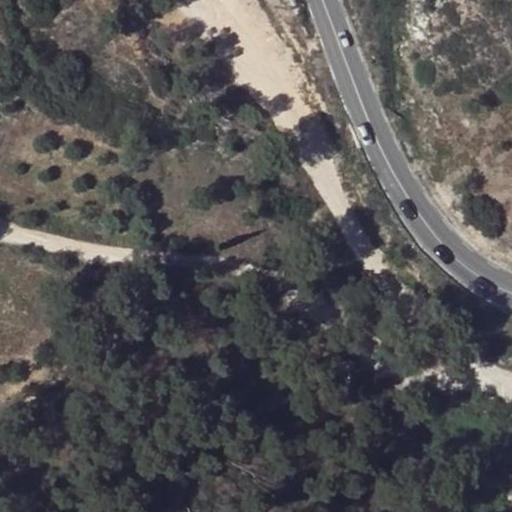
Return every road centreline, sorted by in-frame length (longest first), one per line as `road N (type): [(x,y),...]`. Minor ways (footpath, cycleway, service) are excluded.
road 1 (track): [(511,388),(408,376),(274,276),(0,240)]
road 2 (track): [(511,374),(440,327),(341,213),(307,130),(246,45),(178,0)]
road 3 (secondary): [(317,0),(372,141),(421,226),(451,262),(511,295)]
